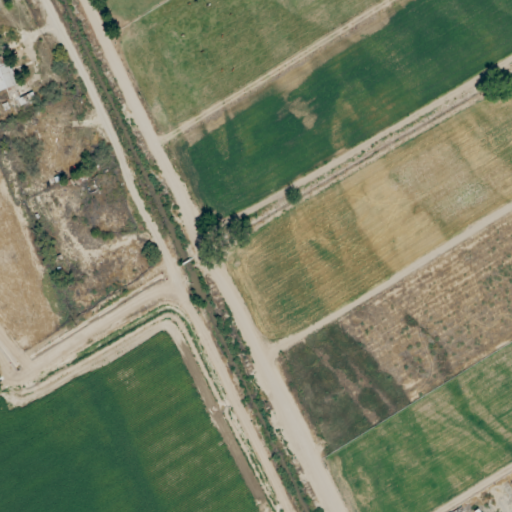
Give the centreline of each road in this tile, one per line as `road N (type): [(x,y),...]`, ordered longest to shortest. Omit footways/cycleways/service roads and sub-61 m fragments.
road 1 (residential): [(78,0),(327,511)]
road 2 (residential): [(282,511),(44,0)]
road 3 (residential): [(0,349),(23,375),(176,282)]
